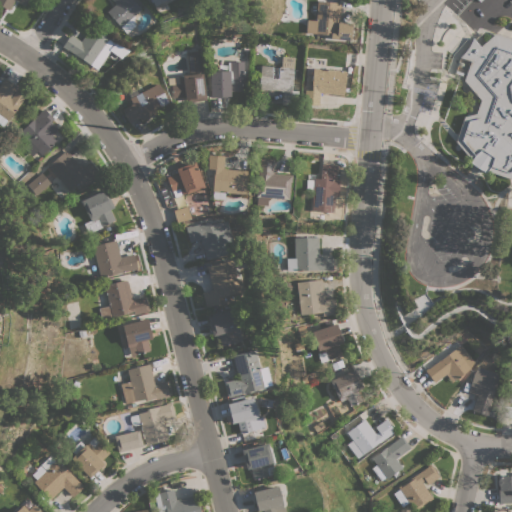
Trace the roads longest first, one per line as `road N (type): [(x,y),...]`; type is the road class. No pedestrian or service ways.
road 1 (residential): [(227,511),(163,242),(136,162),(33,52),(0,35)]
road 2 (residential): [(383,0),(362,260)]
road 3 (residential): [(136,162),(217,124),(370,139)]
road 4 (residential): [(362,260),(366,311),(383,359),(420,410),(477,443)]
road 5 (residential): [(209,453),(134,484),(104,511)]
